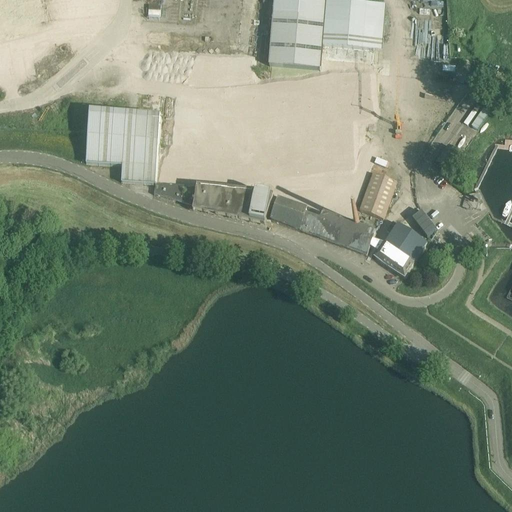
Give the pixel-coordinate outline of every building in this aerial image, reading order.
[(34,0),(7,0),(0,2),(0,33),(41,22),(34,0)] [(317,106),(326,2),(326,0),(274,0),(267,84),(266,102),(317,106)] [(386,7),(326,2),(317,106),(329,107),(368,111),(368,108),(377,109),(386,7)] [(189,78),(188,96),(221,99),(266,102),(267,84),(189,78)] [(479,132),(489,115),(476,106),(465,124),(479,132)] [(156,187),(162,120),(91,114),(91,113),(90,113),(86,165),(122,168),(121,184),(156,187)] [(459,155),(448,147),(437,164),(447,171),(459,155)] [(258,191),(278,193),(282,154),(255,151),(252,181),(251,185),(258,186),(258,191)] [(397,184),(373,175),(359,212),(383,221),(397,184)] [(277,196),(156,187),(154,196),(155,196),(155,195),(195,207),(266,222),(266,221),(273,204),(276,205),(277,200),(277,196)] [(367,258),(371,249),(373,241),(375,236),(350,227),(311,212),(280,201),(272,223),(367,258)] [(400,213),(396,218),(408,226),(411,221),(400,213)] [(386,246),(373,241),(371,249),(380,255),(376,260),(405,280),(428,246),(398,226),(386,246)] [(511,301),(511,270),(500,296),(511,301)]
